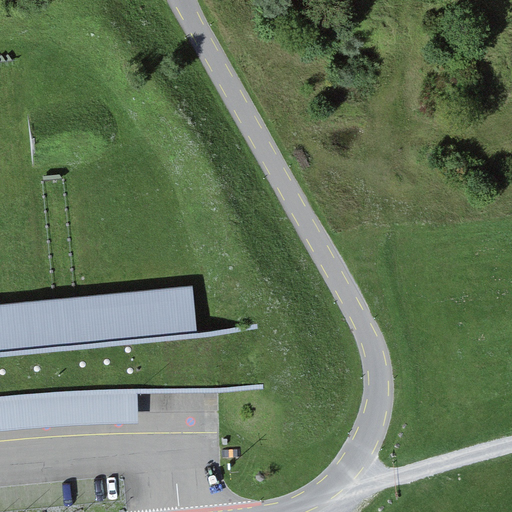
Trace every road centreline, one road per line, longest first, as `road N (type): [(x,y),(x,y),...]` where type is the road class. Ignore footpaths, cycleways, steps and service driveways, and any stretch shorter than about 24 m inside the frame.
road 1 (unclassified): [(277,511),(313,499),(364,443),(378,408),(379,371),(363,325),(183,0)]
road 2 (track): [(338,477),(356,485),(511,447)]
